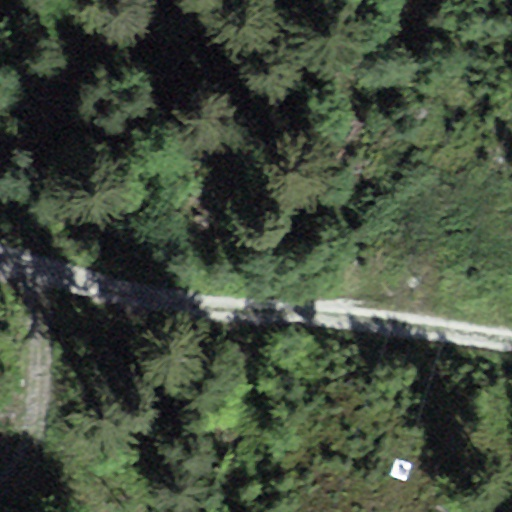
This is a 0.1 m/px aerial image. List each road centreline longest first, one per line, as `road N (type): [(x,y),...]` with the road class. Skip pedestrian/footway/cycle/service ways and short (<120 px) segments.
road 1 (track): [(511,316),(56,269)]
road 2 (track): [(0,258),(56,269),(32,456),(0,490)]
